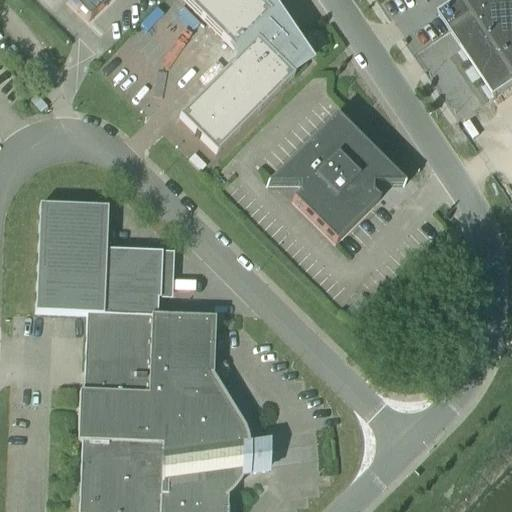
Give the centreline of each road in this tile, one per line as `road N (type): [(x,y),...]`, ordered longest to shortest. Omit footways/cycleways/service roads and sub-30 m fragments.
road 1 (unclassified): [(407,442),(486,348),(494,287),(472,203),(333,0)]
road 2 (unclassified): [(407,442),(121,161),(70,136)]
road 3 (unclassified): [(70,136),(28,38),(0,11)]
